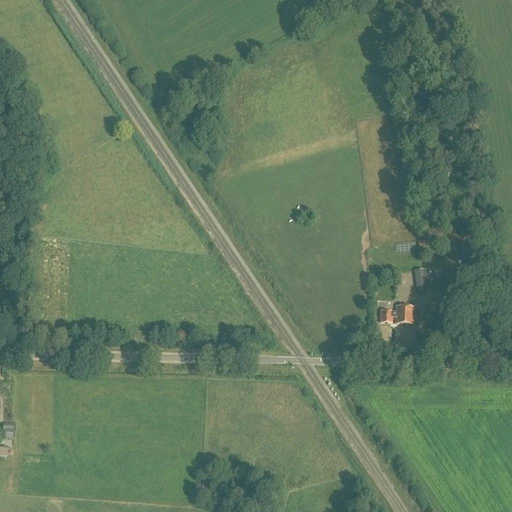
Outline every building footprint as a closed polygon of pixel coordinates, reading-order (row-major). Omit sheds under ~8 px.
[(417,297),(429,295),(427,281),(433,280),(432,271),(414,273),(417,297)] [(454,296),(452,292),(437,296),(439,301),(454,296)] [(439,305),(442,323),(449,322),(446,304),(439,305)] [(413,325),(413,308),(396,308),(396,313),(380,313),(380,325),(392,325),(392,320),(396,320),(395,325),(413,325)] [(401,350),(409,350),(409,335),(400,336),(401,350)] [(13,439),(14,427),(3,426),(2,438),(5,438),(5,441),(12,441),(12,439),(13,439)]
